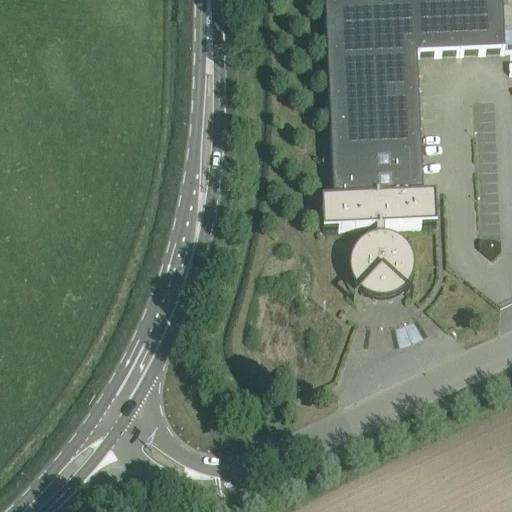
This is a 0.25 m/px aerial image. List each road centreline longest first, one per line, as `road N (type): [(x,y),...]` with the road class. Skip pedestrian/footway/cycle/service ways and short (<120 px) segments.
road 1 (secondary): [(124,407),(192,257),(208,0)]
road 2 (unclassified): [(246,466),(511,345)]
road 3 (unclassified): [(107,432),(160,477),(196,484),(246,466)]
road 4 (unclassified): [(246,466),(208,467),(179,454),(124,407)]
